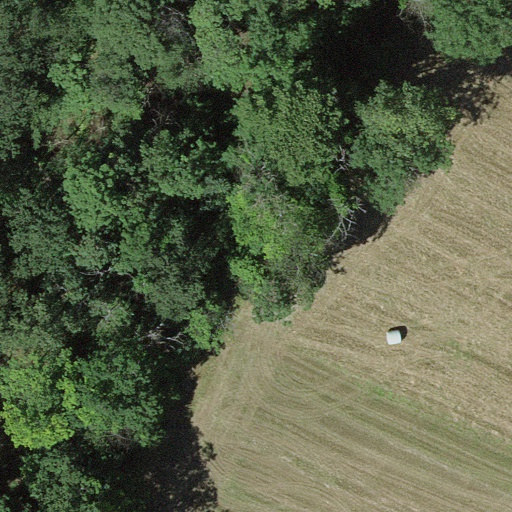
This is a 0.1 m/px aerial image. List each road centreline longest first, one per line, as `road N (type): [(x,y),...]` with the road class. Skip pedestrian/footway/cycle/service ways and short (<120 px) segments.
road 1 (track): [(264,260),(366,128),(439,0)]
road 2 (track): [(136,511),(192,379),(264,260)]
